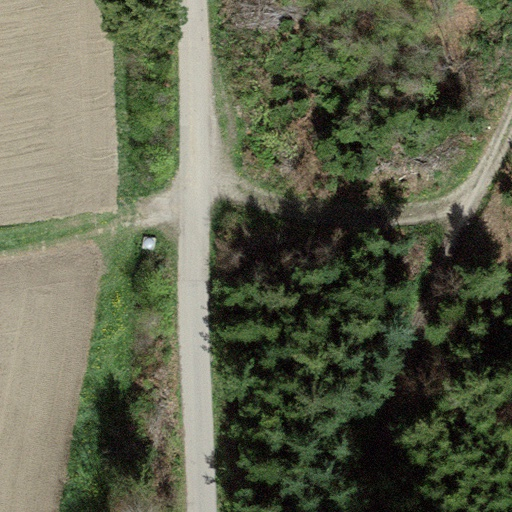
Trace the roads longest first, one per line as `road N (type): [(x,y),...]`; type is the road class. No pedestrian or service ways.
road 1 (unclassified): [(200,511),(185,0)]
road 2 (track): [(511,121),(441,272),(362,511)]
road 3 (track): [(477,195),(420,212),(324,217),(193,180)]
